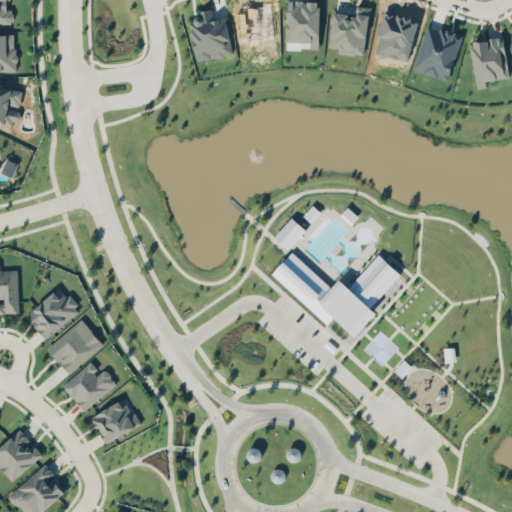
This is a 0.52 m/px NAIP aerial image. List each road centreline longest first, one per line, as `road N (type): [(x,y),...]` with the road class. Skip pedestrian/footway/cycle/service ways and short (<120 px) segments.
road 1 (tertiary): [(188,371),(142,300),(96,192),(75,105),(67,0)]
road 2 (residential): [(75,105),(143,76),(141,0)]
road 3 (residential): [(91,492),(72,442),(0,378)]
road 4 (tertiary): [(456,511),(326,450)]
road 5 (tertiary): [(261,412),(232,433),(223,457),(233,494),(258,511)]
